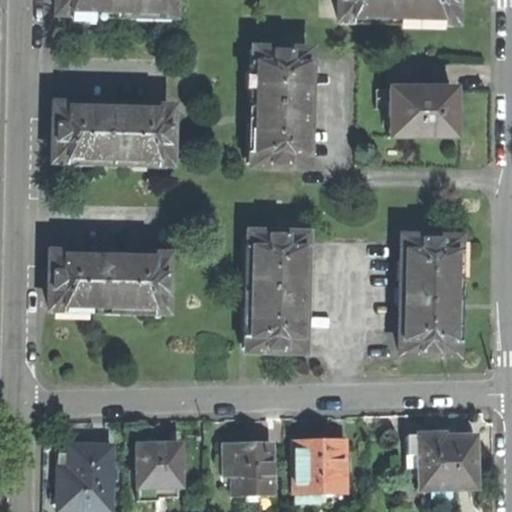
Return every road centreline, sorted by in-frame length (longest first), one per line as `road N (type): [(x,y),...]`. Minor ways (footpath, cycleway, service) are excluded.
road 1 (residential): [(20,402),(509,396)]
road 2 (residential): [(20,402),(24,0)]
road 3 (residential): [(511,166),(505,238),(509,396)]
